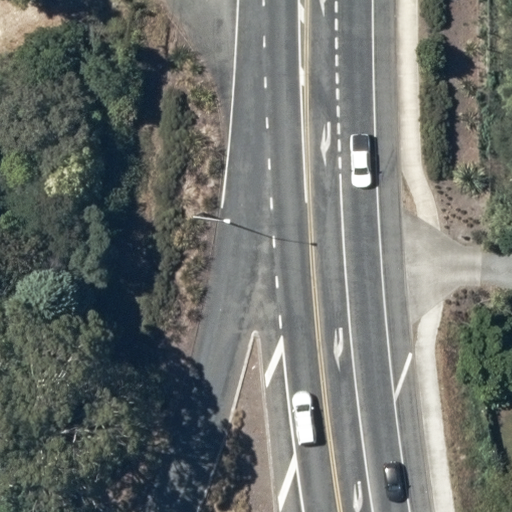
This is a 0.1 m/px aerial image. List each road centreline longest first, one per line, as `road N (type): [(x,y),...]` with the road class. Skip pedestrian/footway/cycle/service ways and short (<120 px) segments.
road 1 (primary): [(166,511),(231,325),(296,0)]
road 2 (primary): [(308,0),(309,235),(342,511)]
